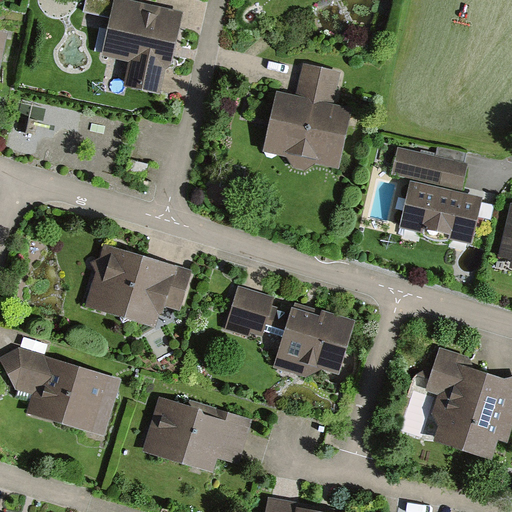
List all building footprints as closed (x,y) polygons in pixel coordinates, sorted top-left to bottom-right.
[(184,16),(115,1),(102,60),(130,66),(124,91),(160,99),(165,76),(170,77),(184,16)] [(333,82),(304,75),(296,108),(280,105),(268,155),(334,170),(345,120),(325,115),(333,82)] [(469,166),(398,150),(391,178),(410,182),(399,233),(472,250),(483,203),(462,198),(469,166)] [(511,273),(511,207),(497,270),(511,273)] [(190,267),(103,246),(87,312),(151,327),(156,303),(180,309),(190,267)] [(356,320),(236,289),(225,332),(280,346),(275,368),(339,385),(356,320)] [(21,348),(0,354),(0,360),(10,389),(36,396),(29,423),(107,443),(125,374),(21,348)] [(511,428),(511,377),(441,355),(429,394),(441,397),(432,424),(439,426),(432,448),(489,466),(497,441),(507,444),(511,428)] [(249,419),(157,396),(141,458),(212,476),(217,456),(238,461),(249,419)] [(323,511),(270,503),(268,511),(323,511)]
